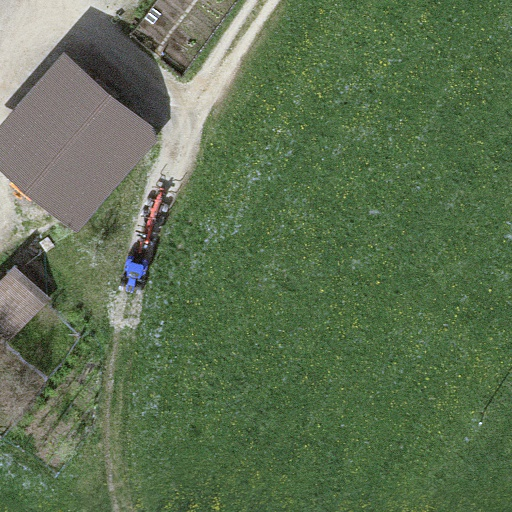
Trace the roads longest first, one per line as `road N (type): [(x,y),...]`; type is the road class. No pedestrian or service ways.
road 1 (track): [(42,0),(101,27),(180,120),(150,201),(124,320),(113,456),(122,511)]
road 2 (track): [(0,169),(18,27),(35,0)]
road 3 (track): [(180,120),(270,0)]
